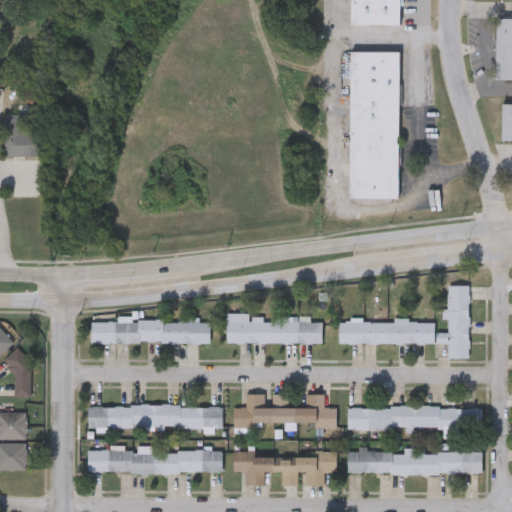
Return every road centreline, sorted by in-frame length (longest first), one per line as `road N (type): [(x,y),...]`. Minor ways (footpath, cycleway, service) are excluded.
road 1 (residential): [(498,249),(501,478),(490,505),(460,511),(0,498)]
road 2 (secondary): [(0,299),(172,293),(498,249)]
road 3 (secondary): [(498,226),(162,269),(0,274)]
road 4 (residential): [(500,375),(59,374)]
road 5 (residential): [(58,273),(60,511)]
road 6 (residential): [(448,0),(457,79),(482,162)]
